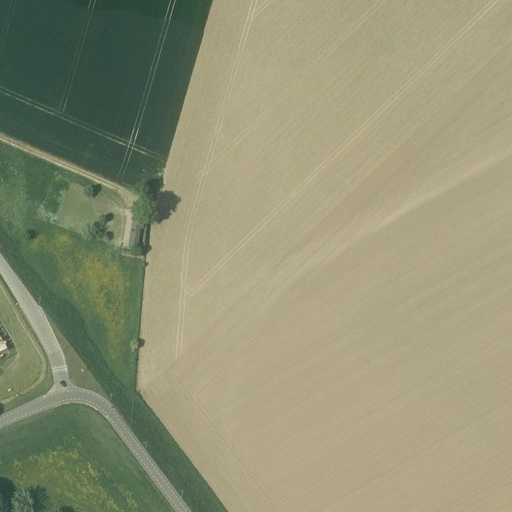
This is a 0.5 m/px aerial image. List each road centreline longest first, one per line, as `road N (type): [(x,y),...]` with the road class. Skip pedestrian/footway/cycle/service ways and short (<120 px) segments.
road 1 (secondary): [(183,511),(101,404),(63,395)]
road 2 (track): [(0,136),(123,190),(130,202)]
road 3 (unclassified): [(63,395),(46,335),(0,264)]
